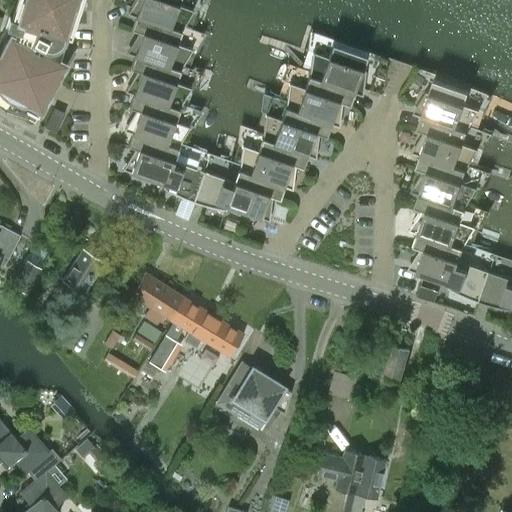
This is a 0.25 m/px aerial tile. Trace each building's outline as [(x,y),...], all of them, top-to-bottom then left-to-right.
[(15,0),(10,17),(8,16),(4,27),(19,32),(17,38),(9,34),(0,52),(0,104),(33,122),(64,63),(71,50),(60,44),(62,35),(69,37),(81,0),(15,0)] [(178,4),(179,0),(134,0),(126,13),(135,16),(130,29),(138,31),(158,37),(162,25),(180,31),(193,10),(178,4)] [(180,31),(162,25),(158,37),(138,31),(125,52),(133,55),(129,68),(136,70),(137,70),(157,76),(161,64),(179,70),(192,49),(176,43),(181,31),(180,31)] [(362,69),(366,56),(331,44),(327,56),(311,51),(308,75),(308,76),(326,82),(321,95),(341,102),(349,105),(353,92),(361,95),(365,70),(362,69)] [(179,70),(161,64),(157,76),(137,70),(136,70),(124,91),(132,94),(128,106),(135,109),(136,108),(155,115),(160,103),(177,109),(178,109),(190,88),(175,82),(180,70),(179,70)] [(308,76),(308,75),(303,88),(288,82),(285,107),(302,114),(298,126),(318,133),(325,136),(330,124),(338,126),(341,102),(321,95),(326,82),(308,76)] [(464,104),(468,92),(433,80),(429,92),(426,91),(412,113),(421,116),(416,129),(424,131),(424,130),(444,137),(448,125),(466,131),(479,110),(464,104)] [(178,109),(177,109),(160,103),(155,115),(136,108),(135,109),(122,130),(131,133),(127,145),(134,148),(134,147),(154,154),(159,142),(176,148),(177,148),(189,127),(174,121),(178,109)] [(285,107),(284,106),(280,119),(264,113),(261,138),(279,145),(275,157),(295,164),(295,165),(302,167),(306,155),(315,158),(318,133),(298,126),(302,114),(285,107)] [(55,132),(64,113),(53,108),(44,127),(55,132)] [(466,131),(448,125),(444,137),(424,130),(424,131),(411,152),(420,155),(415,168),(423,170),(423,169),(443,176),(447,164),(465,170),(478,149),(463,143),(467,131),(466,131)] [(261,138),(261,137),(257,150),(241,144),(238,169),(256,176),(251,188),(271,195),(271,196),(279,199),(283,186),(291,189),(295,165),(295,164),(275,157),(279,145),(261,138)] [(177,148),(176,148),(159,142),(154,154),(134,147),(134,148),(121,169),(163,184),(162,187),(162,188),(167,191),(177,195),(186,199),(192,201),(203,171),(173,160),(177,148)] [(465,170),(447,164),(443,176),(423,169),(423,170),(410,191),(418,194),(414,206),(421,209),(422,208),(441,215),(446,203),(464,209),(477,187),(461,182),(466,170),(465,170)] [(238,169),(238,168),(234,181),(203,171),(192,201),(201,204),(208,206),(215,208),(225,210),(225,209),(226,206),(268,220),(271,196),(271,195),(251,188),(256,176),(238,169)] [(464,209),(446,203),(441,215),(422,208),(421,209),(409,230),(417,233),(413,245),(420,248),(420,247),(440,254),(445,242),(462,248),(463,247),(476,226),(460,221),(465,209),(464,209)] [(0,224),(0,262),(3,264),(19,235),(0,224)] [(463,247),(462,248),(445,242),(440,254),(420,247),(420,248),(407,269),(449,284),(448,286),(448,288),(453,290),(462,295),(469,298),(478,301),(489,271),(459,260),(463,248),(463,247)] [(75,304),(102,260),(81,247),(62,279),(68,282),(61,295),(75,304)] [(23,290),(35,269),(25,263),(13,284),(23,290)] [(511,278),(489,271),(478,301),(486,304),(497,307),(504,308),(511,310),(511,308),(511,306),(511,278)] [(170,318),(183,296),(144,272),(130,293),(149,305),(144,314),(156,321),(162,313),(170,318)] [(421,286),(418,295),(434,301),(437,291),(421,286)] [(229,355),(242,333),(183,296),(170,318),(189,330),(183,339),(195,346),(200,337),(219,349),(229,355)] [(153,341),(160,330),(143,319),(136,330),(153,341)] [(111,347),(119,333),(111,329),(103,343),(111,347)] [(149,349),(152,343),(135,332),(131,338),(149,349)] [(159,368),(176,340),(164,333),(147,360),(159,368)] [(401,379),(410,348),(392,343),(384,374),(401,379)] [(133,377),(138,369),(107,351),(103,359),(133,377)] [(241,360),(216,401),(227,408),(257,426),(263,416),(271,404),(284,412),(290,391),(241,360)] [(334,377),(330,393),(350,398),(354,383),(334,377)] [(0,431),(0,459),(1,459),(6,465),(12,461),(22,473),(26,470),(25,469),(47,450),(26,425),(14,435),(9,429),(3,435),(0,431)] [(44,470),(59,457),(50,447),(47,450),(25,469),(26,470),(33,478),(18,492),(28,504),(23,509),(25,511),(58,511),(59,511),(54,505),(65,495),(44,470)] [(350,511),(364,454),(343,449),(341,456),(321,452),(316,473),(336,478),(334,486),(346,489),(343,502),(340,511),(350,511)] [(375,496),(384,459),(364,454),(350,511),(359,511),(361,506),(364,493),(375,496)] [(169,470),(166,476),(173,480),(179,468),(172,464),(169,470)] [(284,511),(288,500),(269,494),(265,509),(264,511),(284,511)]
